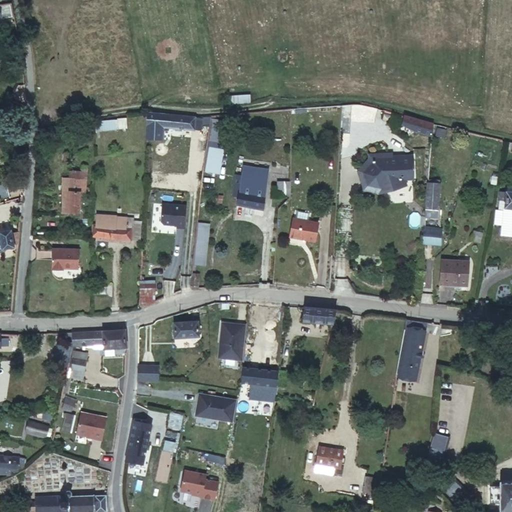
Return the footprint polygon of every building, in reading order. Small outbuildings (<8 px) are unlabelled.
[(0,24),(13,22),(11,9),(0,10),(0,24)] [(250,94),(232,95),(232,103),(251,103),(250,94)] [(15,101),(9,97),(6,103),(11,107),(15,101)] [(195,117),(146,114),(144,124),(165,126),(165,131),(193,134),(195,117)] [(413,117),(402,115),(399,123),(411,128),(428,133),(429,122),(413,117)] [(96,130),(126,130),(126,119),(96,120),(96,130)] [(229,123),(215,121),(212,141),(226,143),(229,123)] [(226,143),(212,141),(208,174),(223,176),(226,151),(225,151),(226,143)] [(392,157),(392,152),(369,154),(370,158),(358,171),(364,190),(380,193),(408,185),(406,178),(390,181),(381,189),(368,186),(363,172),(372,162),(372,158),(392,157)] [(392,157),(372,158),(372,162),(363,172),(368,186),(381,189),(390,181),(406,178),(414,177),(412,155),(392,157)] [(277,165),(251,162),(250,172),(247,171),(244,191),(247,192),(246,201),(255,202),(254,207),(263,209),(263,203),(273,204),(277,165)] [(302,189),(302,176),(290,176),(290,183),(302,189)] [(65,179),(63,212),(76,213),(77,189),(82,189),(83,180),(65,179)] [(432,210),(435,183),(429,183),(429,179),(424,179),(423,182),(420,208),(432,210)] [(289,194),(289,182),(277,182),(277,195),(289,194)] [(511,186),(499,186),(498,201),(511,201),(511,186)] [(186,206),(162,203),(160,221),(163,224),(176,225),(176,227),(184,228),(186,206)] [(431,218),(432,210),(420,208),(420,216),(431,218)] [(303,214),(299,231),(323,236),(327,218),(303,214)] [(102,218),(101,230),(143,231),(144,215),(125,215),(125,219),(102,218)] [(93,230),(101,230),(102,218),(93,218),(93,230)] [(206,220),(199,267),(203,268),(203,262),(210,263),(217,222),(206,220)] [(435,228),(419,226),(417,241),(435,243),(435,228)] [(12,246),(14,229),(2,231),(5,248),(12,246)] [(85,244),(58,242),(56,261),(57,261),(57,263),(67,264),(67,262),(83,263),(85,244)] [(459,260),(431,260),(431,286),(458,286),(459,260)] [(199,270),(197,284),(205,285),(207,271),(199,270)] [(98,281),(98,290),(113,291),(113,281),(98,281)] [(154,281),(140,281),(140,307),(154,302),(154,281)] [(180,284),(181,291),(189,289),(187,283),(180,284)] [(331,323),(332,307),(299,303),(298,319),(331,323)] [(173,319),(172,335),(197,335),(197,319),(173,319)] [(218,357),(241,360),(245,325),(222,323),(218,357)] [(92,345),(125,346),(125,325),(74,328),(72,339),(93,339),(92,345)] [(72,339),(74,328),(65,329),(63,345),(71,346),(72,339)] [(416,378),(425,332),(407,329),(398,375),(416,378)] [(74,344),(69,370),(84,372),(88,347),(74,344)] [(61,365),(63,345),(53,345),(51,365),(61,365)] [(159,363),(139,362),(138,377),(158,378),(159,363)] [(236,380),(269,385),(269,383),(271,369),(239,364),(236,380)] [(279,368),(271,369),(269,383),(278,384),(279,368)] [(233,422),(236,400),(199,394),(195,415),(233,422)] [(64,395),(62,399),(66,401),(63,406),(69,409),(71,404),(73,405),(75,401),(64,395)] [(106,418),(80,412),(75,434),(91,438),(91,439),(100,441),(106,418)] [(180,429),(184,415),(170,412),(167,425),(180,429)] [(74,415),(68,413),(64,430),(71,432),(74,415)] [(31,416),(28,431),(46,435),(50,419),(31,416)] [(133,424),(128,464),(145,465),(150,427),(133,424)] [(448,437),(435,433),(426,464),(439,468),(448,437)] [(163,448),(174,450),(176,442),(164,440),(163,448)] [(341,445),(317,442),(315,461),(339,465),(341,445)] [(0,453),(0,470),(8,472),(9,467),(18,469),(21,458),(0,453)] [(360,484),(375,487),(378,468),(363,466),(360,484)] [(204,473),(183,468),(179,486),(181,489),(199,492),(199,494),(213,497),(216,480),(203,477),(204,473)] [(447,474),(437,484),(461,506),(471,496),(447,474)] [(511,477),(499,477),(499,482),(498,499),(498,507),(511,507),(511,477)] [(498,499),(499,482),(487,482),(487,499),(498,499)] [(33,511),(37,511),(105,508),(105,487),(32,491),(32,499),(25,499),(26,505),(33,505),(33,511)]
